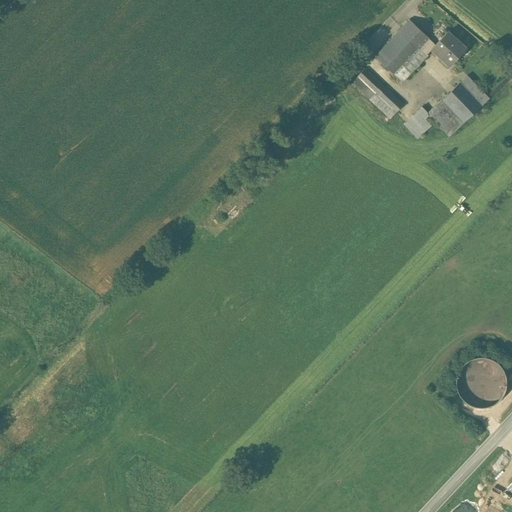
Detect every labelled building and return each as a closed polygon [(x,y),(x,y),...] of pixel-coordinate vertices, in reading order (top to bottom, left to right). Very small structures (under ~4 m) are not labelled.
[(408,19),(374,57),(402,82),(427,55),(426,55),(432,49),(431,49),(435,45),(408,19)] [(435,45),(431,49),(432,49),(450,65),(466,49),(447,31),(435,45)] [(390,118),(403,104),(364,69),(351,82),(390,118)] [(466,75),(427,113),(429,116),(449,137),(488,99),(466,75)] [(427,113),(421,106),(403,123),(416,138),(430,125),(425,119),(429,116),(427,113)] [(485,409),(493,406),(500,401),(504,394),(506,385),(505,376),(501,368),(494,362),(486,358),(477,358),(469,360),(462,365),(457,372),(454,380),(454,388),(457,396),(462,403),(469,407),(477,410),(485,409)]
